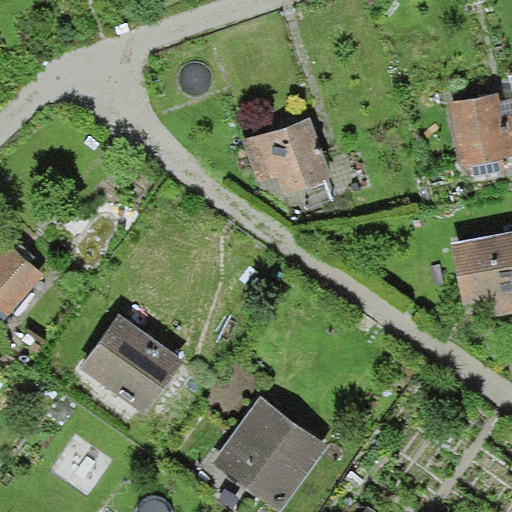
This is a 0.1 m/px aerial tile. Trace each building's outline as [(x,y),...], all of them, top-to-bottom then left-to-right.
[(511,91),(441,106),(456,181),(511,169),(511,91)] [(305,114),(244,139),(260,177),(295,210),(339,193),(305,114)] [(511,223),(449,234),(460,299),(486,295),(488,309),(511,305),(511,223)] [(5,237),(0,241),(0,307),(5,313),(43,274),(5,237)] [(183,361),(116,314),(80,364),(147,412),(183,361)] [(325,446),(256,393),(209,455),(278,508),(325,446)]
